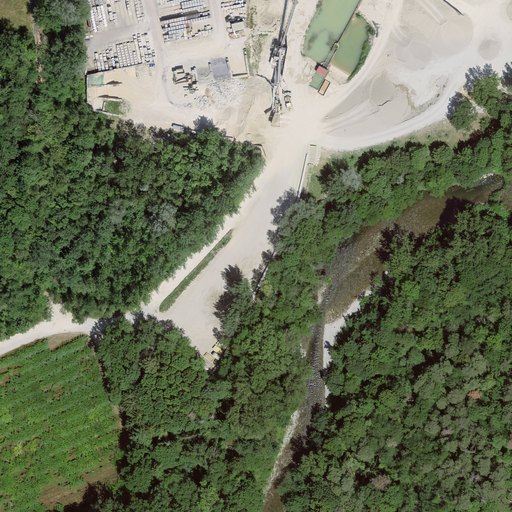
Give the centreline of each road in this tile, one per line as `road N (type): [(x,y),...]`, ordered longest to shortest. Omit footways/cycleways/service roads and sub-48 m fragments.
road 1 (track): [(0,348),(58,324),(122,319),(148,308),(291,148)]
road 2 (track): [(30,0),(34,87),(22,157),(0,203)]
road 3 (track): [(311,0),(297,33),(291,148)]
